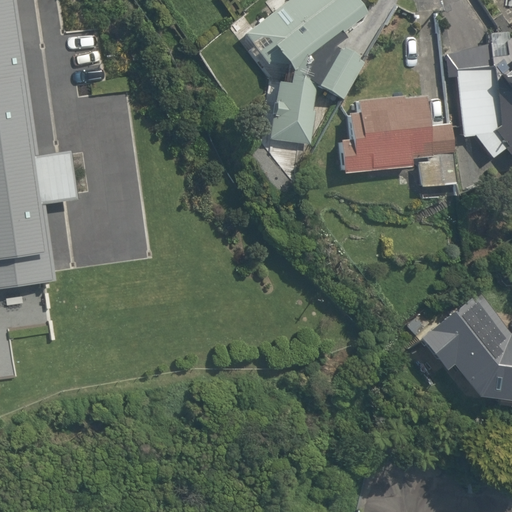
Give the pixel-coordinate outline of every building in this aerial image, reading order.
[(0,0),(0,286),(46,280),(51,280),(50,271),(40,201),(49,200),(73,197),(72,194),(67,155),(66,148),(42,151),(33,153),(12,0),(0,0)] [(271,49),(286,70),(362,14),(351,0),(286,0),(245,31),(263,56),(271,49)] [(396,0),(374,0),(356,34),(348,29),(315,89),(339,102),(396,0)] [(511,31),(500,40),(501,53),(490,54),(488,42),(485,42),(440,51),(441,77),(453,81),(457,137),(472,138),(493,160),(502,152),(511,164),(511,31)] [(450,120),(423,121),(421,94),(343,100),(346,136),(337,137),(340,175),(409,169),(408,157),(415,157),(415,185),(452,184),(450,120)] [(511,316),(492,311),(479,289),(405,323),(441,369),(449,366),(474,399),(511,401),(511,316)] [(411,460),(406,479),(445,488),(450,469),(411,460)]
